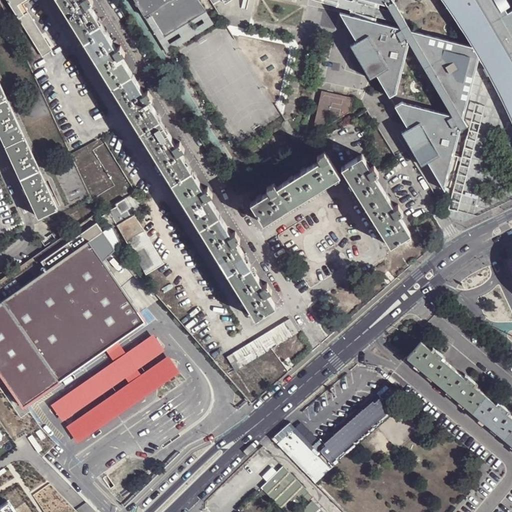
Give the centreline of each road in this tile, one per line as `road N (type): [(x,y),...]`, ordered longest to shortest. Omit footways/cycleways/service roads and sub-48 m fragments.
road 1 (secondary): [(511,216),(440,258),(369,327)]
road 2 (secondary): [(369,327),(511,235)]
road 3 (secondary): [(277,406),(229,435),(149,511)]
road 4 (secondary): [(172,511),(277,406)]
road 5 (secondary): [(277,406),(369,327)]
